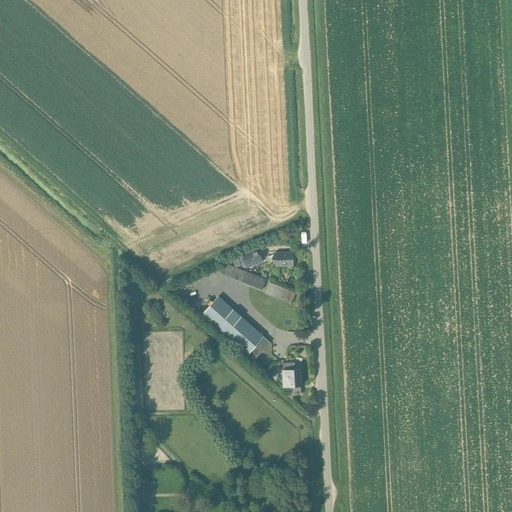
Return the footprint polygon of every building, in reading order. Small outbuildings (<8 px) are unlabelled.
[(246,268),(263,262),(257,249),(240,255),(242,257),(233,261),(235,266),(236,266),(236,267),(241,266),(241,267),(245,266),(246,268)] [(289,266),(289,265),(293,265),(292,252),(275,253),(275,266),(285,265),(285,267),(289,266)] [(247,272),(226,264),(225,266),(223,271),(222,274),(243,282),(243,283),(261,290),(266,278),(247,271),(247,272)] [(291,305),(296,293),(291,291),(269,283),(265,294),(291,305)] [(217,296),(202,314),(246,354),(262,336),(217,296)] [(295,369),(294,362),(282,363),(282,370),(283,386),(292,386),(293,395),(301,394),(301,385),(300,385),(299,369),(295,369)] [(138,498),(149,497),(148,485),(138,486),(138,498)]
